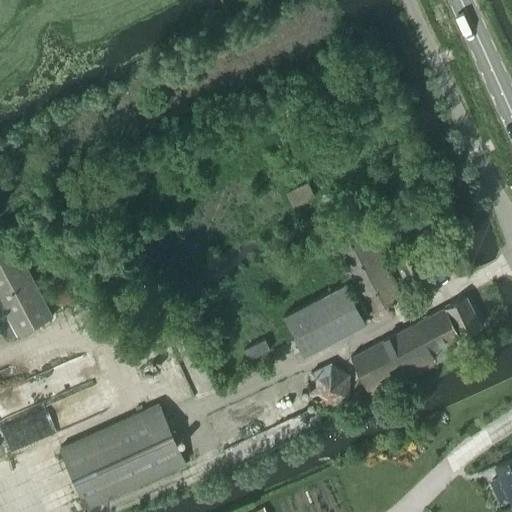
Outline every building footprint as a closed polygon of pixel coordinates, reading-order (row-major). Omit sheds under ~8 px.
[(360,216),(324,234),(365,315),(402,297),(360,216)] [(40,291),(14,243),(0,250),(0,304),(4,312),(0,314),(0,328),(6,339),(16,334),(16,335),(53,316),(40,291)] [(345,283),(283,315),(303,355),(365,323),(345,283)] [(466,296),(349,356),(370,396),(450,354),(445,344),(481,325),(466,296)] [(310,372),(309,396),(328,407),(349,397),(350,374),(331,362),(310,372)] [(59,448),(87,508),(185,464),(158,403),(59,448)] [(508,496),(511,505),(511,457),(494,466),(499,476),(489,480),(498,500),(508,496)]
